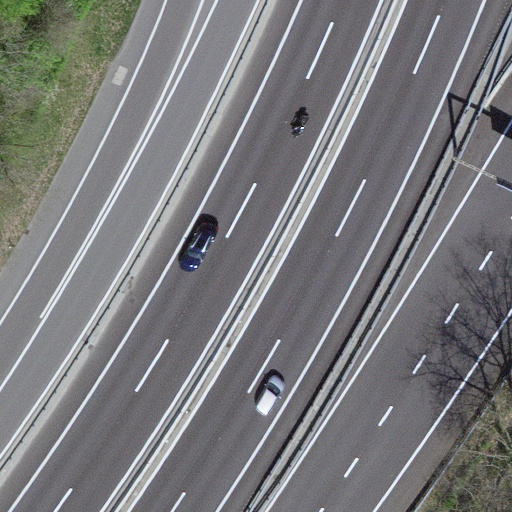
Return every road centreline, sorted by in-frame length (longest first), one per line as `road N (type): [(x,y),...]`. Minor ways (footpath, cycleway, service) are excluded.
road 1 (motorway): [(340,0),(252,187),(164,344),(54,511)]
road 2 (motorway): [(170,511),(336,234),(443,0)]
road 3 (motorway): [(238,0),(136,204),(44,319)]
road 4 (motorway): [(320,511),(511,219)]
road 5 (motorway): [(185,0),(44,319)]
